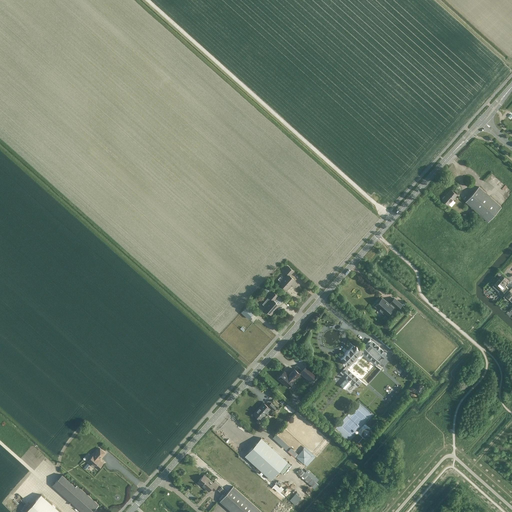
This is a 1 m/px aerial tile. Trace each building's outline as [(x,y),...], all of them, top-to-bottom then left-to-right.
[(488,222),(501,207),(479,187),(466,202),(488,222)] [(448,206),(457,196),(450,190),(442,200),(448,206)] [(286,289),(295,280),(290,275),(294,271),(288,266),(284,271),(288,274),(280,284),(286,289)] [(509,281),(504,277),(501,280),(499,279),(493,286),(502,294),(503,293),(505,295),(510,289),(508,288),(509,287),(506,285),(509,281)] [(271,315),(279,305),(274,300),(278,296),(273,291),(269,296),(272,299),(264,309),(271,315)] [(382,298),(380,300),(379,300),(378,300),(377,302),(377,303),(375,306),(386,316),(393,308),(395,306),(398,309),(402,305),(394,298),(391,302),(392,304),(390,305),(382,298)] [(241,312),(248,319),(254,313),(247,306),(241,312)] [(341,372),(334,379),(350,394),(352,392),(361,382),(363,383),(367,386),(382,368),(378,364),(387,354),(370,339),(360,351),(353,346),(341,359),(347,365),(341,372)] [(307,365),(301,373),(309,380),(316,373),(307,365)] [(284,372),(278,378),(288,387),(300,374),(294,369),(288,375),(284,372)] [(416,381),(411,386),(415,390),(420,385),(416,381)] [(297,405),(300,401),(293,396),(290,400),(297,405)] [(263,404),(254,414),(260,420),(265,415),(266,416),(268,414),(267,413),(270,410),(263,404)] [(286,449),(289,446),(276,433),(273,437),(286,449)] [(261,438),(245,456),(271,479),(287,461),(261,438)] [(88,461),(98,469),(103,463),(99,459),(105,453),(100,448),(94,455),(94,454),(88,461)] [(303,449),(296,457),(304,464),(311,456),(303,449)] [(308,469),(301,476),(314,488),(318,484),(316,482),(319,479),(308,469)] [(75,487),(62,474),(52,485),(81,511),(92,511),(99,505),(77,485),(75,487)] [(213,492),(219,486),(215,483),(213,484),(204,476),(198,483),(209,492),(211,490),(213,492)] [(231,511),(262,511),(233,487),(220,502),(231,511)] [(295,505),(301,498),(296,493),(290,500),(295,505)] [(60,511),(41,495),(25,511),(60,511)]
